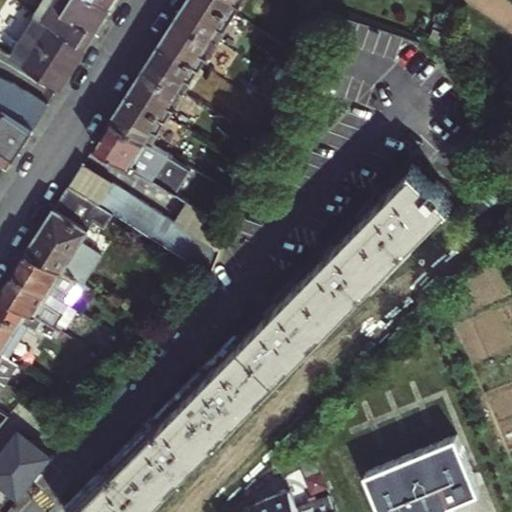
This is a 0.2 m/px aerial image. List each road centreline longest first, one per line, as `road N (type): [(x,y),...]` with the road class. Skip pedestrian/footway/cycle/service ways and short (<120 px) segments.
road 1 (residential): [(35,511),(421,101)]
road 2 (residential): [(0,234),(147,0)]
